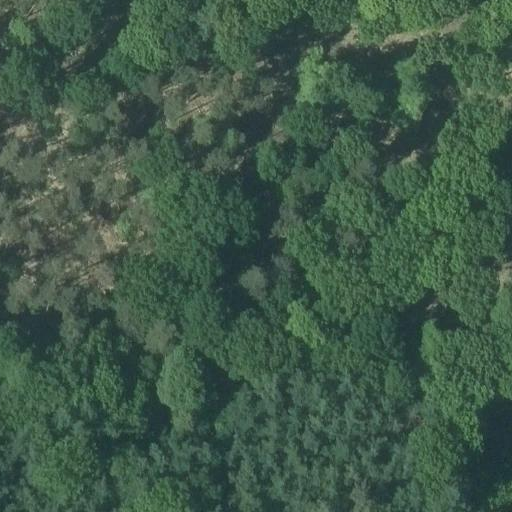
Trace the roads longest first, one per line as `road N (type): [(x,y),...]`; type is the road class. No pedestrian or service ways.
road 1 (unclassified): [(511,368),(0,377)]
road 2 (track): [(511,87),(346,373)]
